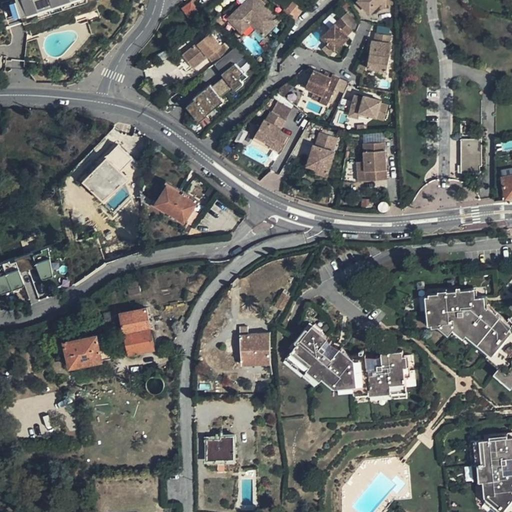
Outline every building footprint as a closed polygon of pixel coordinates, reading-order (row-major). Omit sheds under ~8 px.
[(23,15),(18,0),(13,2),(18,17),(23,15)] [(18,0),(23,15),(39,10),(69,0),(18,0)] [(41,16),(88,0),(69,0),(39,10),(41,16)] [(194,0),(193,0),(186,6),(193,14),(201,7),(194,0)] [(388,7),(387,0),(361,0),(373,12),(378,6),(388,7)] [(275,27),(249,1),(224,25),(228,29),(237,38),(246,29),(259,42),(275,27)] [(289,6),(279,16),(290,27),(300,17),(289,6)] [(338,49),(352,34),(350,32),(354,28),(343,16),(324,35),(329,40),(338,49)] [(386,72),(393,30),(380,28),(378,41),(373,40),(368,69),(386,72)] [(210,30),(181,53),(191,66),(196,62),(207,54),(215,64),(229,53),(231,51),(222,41),(220,43),(210,30)] [(338,49),(329,40),(325,45),(333,53),(338,49)] [(229,53),(215,64),(229,82),(232,80),(243,71),(229,53)] [(208,69),(221,87),(229,82),(215,64),(208,69)] [(233,88),(247,77),(243,71),(232,80),(229,82),(233,88)] [(328,110),(345,87),(340,83),(338,86),(321,73),(310,88),(318,94),(326,99),(321,105),(328,110)] [(196,84),(183,90),(187,98),(191,96),(200,92),(196,84)] [(321,105),(326,99),(318,94),(314,100),(321,105)] [(381,99),(366,95),(365,98),(356,96),(353,111),(361,113),(383,118),(387,103),(380,102),(381,99)] [(206,106),(214,115),(219,111),(217,109),(211,102),(206,106)] [(201,111),(193,119),(201,127),(205,124),(214,115),(206,106),(201,111)] [(193,119),(201,111),(199,110),(189,114),(193,119)] [(361,113),(353,111),(351,117),(360,119),(361,113)] [(291,120),(276,112),(272,119),(271,119),(269,118),(261,133),(278,142),(276,144),(283,148),(290,136),(284,133),(291,120)] [(321,130),(311,165),(319,167),(329,170),(332,163),(336,149),(334,149),(338,135),(321,130)] [(278,142),(261,133),(259,136),(262,137),(276,145),(276,144),(278,142)] [(479,172),(479,141),(469,141),(469,139),(461,139),(461,147),(468,147),(468,162),(461,162),(461,172),(479,172)] [(367,160),(368,180),(390,178),(389,169),(387,140),(365,142),(367,160)] [(123,149),(116,142),(89,168),(96,175),(109,162),(116,169),(124,162),(117,154),(123,149)] [(368,180),(367,160),(358,161),(359,167),(360,181),(368,180)] [(329,170),(319,167),(317,174),(320,175),(328,177),(329,170)] [(511,167),(500,170),(501,175),(511,173),(511,167)] [(165,186),(153,203),(181,222),(193,204),(165,186)] [(147,206),(150,201),(140,194),(140,202),(147,206)] [(190,228),(186,225),(179,235),(185,237),(190,228)] [(0,292),(2,293),(5,292),(4,290),(18,285),(19,287),(22,286),(23,284),(23,282),(19,272),(36,266),(41,277),(42,278),(43,278),(47,277),(46,275),(52,273),(48,248),(0,265),(0,292)] [(138,281),(127,283),(129,296),(131,296),(141,294),(138,281)] [(486,291),(485,282),(469,284),(470,293),(480,291),(486,291)] [(496,368),(511,380),(511,319),(511,320),(507,316),(488,301),(485,304),(481,301),(480,291),(470,293),(469,284),(447,287),(447,288),(438,289),(438,287),(427,289),(427,291),(429,306),(431,320),(431,323),(434,322),(442,322),(450,328),(451,327),(452,326),(451,321),(454,321),(467,331),(469,328),(481,337),(491,345),(488,349),(502,360),(498,365),(496,368)] [(485,304),(488,301),(486,291),(480,291),(481,301),(485,304)] [(281,311),(289,298),(281,294),(273,307),(281,311)] [(123,323),(128,354),(155,350),(147,309),(121,313),(123,323)] [(123,323),(121,313),(120,311),(103,314),(106,326),(123,323)] [(451,321),(452,326),(451,327),(463,336),(465,333),(467,331),(454,321),(451,321)] [(434,322),(446,332),(450,328),(442,322),(434,322)] [(316,327),(311,323),(307,328),(312,332),(316,327)] [(390,389),(406,388),(405,373),(410,373),(408,357),(403,358),(402,347),(380,349),(381,361),(376,362),(378,361),(378,360),(379,359),(379,358),(379,356),(378,355),(377,354),(375,354),(374,355),(373,355),(372,357),(372,359),(372,364),(371,364),(370,365),(369,367),(370,368),(366,368),(364,351),(349,353),(339,345),(331,355),(328,353),(329,352),(329,351),(328,349),(327,349),(330,345),(331,343),(331,342),(331,341),(330,340),(329,339),(328,339),(327,339),(326,339),(325,340),(324,341),(324,343),(324,345),(321,342),(327,335),(316,327),(312,332),(307,328),(304,325),(292,339),(296,342),(290,349),(286,353),(299,363),(301,360),(307,365),(321,376),(323,373),(334,382),(337,378),(342,381),(352,380),(352,385),(366,383),(367,387),(389,384),(390,389)] [(467,331),(465,333),(476,342),(481,337),(469,328),(467,331)] [(240,366),(270,364),(269,334),(239,336),(240,366)] [(491,345),(481,337),(476,342),(486,351),(488,349),(491,345)] [(69,368),(101,363),(101,360),(99,350),(98,342),(97,338),(64,344),(69,368)] [(296,342),(292,339),(286,346),(290,349),(296,342)] [(99,350),(109,348),(107,340),(106,340),(98,342),(99,350)] [(111,358),(109,348),(99,350),(101,360),(111,358)] [(486,351),(484,354),(498,365),(502,360),(488,349),(486,351)] [(286,353),(282,358),(300,373),(307,365),(301,360),(299,363),(286,353)] [(321,376),(307,365),(300,373),(314,384),(318,379),(321,376)] [(511,383),(511,380),(496,368),(492,372),(510,386),(511,383)] [(331,385),(336,389),(352,387),(352,385),(352,380),(342,381),(337,378),(334,382),(323,373),(321,376),(318,379),(329,387),(331,385)] [(366,383),(352,385),(352,387),(353,391),(367,390),(367,387),(366,383)] [(367,390),(367,392),(390,389),(389,384),(367,387),(367,390)] [(406,388),(390,389),(391,397),(407,396),(406,388)] [(511,511),(511,472),(505,473),(504,470),(506,470),(507,469),(507,467),(507,465),(511,464),(511,457),(510,458),(509,460),(509,461),(508,456),(511,456),(511,443),(510,444),(509,437),(509,432),(490,434),(491,437),(482,438),(476,439),(478,455),(482,455),(483,463),(485,479),(488,478),(490,492),(495,492),(496,498),(504,505),(501,509),(506,511),(511,511)] [(233,433),(218,434),(218,437),(205,437),(205,462),(216,462),(216,459),(233,459),(233,433)] [(478,455),(476,439),(470,440),(472,464),(483,463),(482,455),(478,455)] [(472,464),(474,480),(483,479),(485,479),(483,463),(472,464)] [(488,478),(485,479),(483,479),(484,493),(486,493),(487,500),(500,510),(501,509),(504,505),(496,498),(495,492),(490,492),(488,478)]
